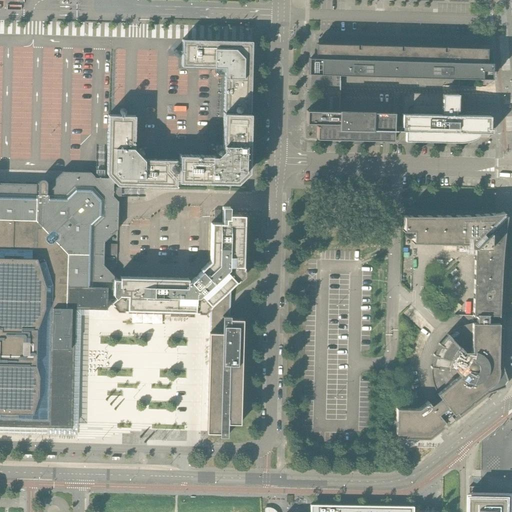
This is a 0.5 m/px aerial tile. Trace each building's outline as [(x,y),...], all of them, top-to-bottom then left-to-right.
[(47,23),(47,35),(68,36),(69,24),(47,23)] [(109,35),(110,24),(99,24),(99,35),(109,35)] [(114,36),(126,36),(126,26),(114,26),(114,36)] [(224,111),(225,111),(249,112),(250,112),(252,49),(247,49),(244,47),(244,41),(182,40),(181,67),(216,67),(216,73),(219,77),(224,77),(224,111)] [(492,63),(483,63),(483,61),(487,61),(487,48),(316,43),(315,56),(319,56),(319,58),(308,57),(308,74),(492,79),(492,63)] [(402,127),(405,127),(405,141),(457,143),(461,143),(463,143),(466,142),(470,141),(472,141),(474,140),(475,139),(477,138),(477,137),(478,137),(478,136),(479,135),(479,134),(479,133),(490,134),(490,116),(458,115),(458,95),(403,94),(402,114),(402,127)] [(177,161),(177,180),(179,181),(179,182),(237,183),(249,172),(250,114),(249,114),(249,112),(225,111),(225,113),(223,113),(223,146),(217,146),(213,150),(212,156),(179,155),(179,161),(177,161)] [(393,141),(394,127),(394,113),(307,111),(306,124),(317,124),(317,139),(393,141)] [(177,180),(177,161),(177,160),(144,159),(143,158),(145,157),(145,152),(142,149),(137,148),(135,150),(134,149),(135,116),(108,115),(106,174),(109,177),(117,184),(117,186),(176,187),(177,180)] [(0,416),(20,417),(20,414),(33,414),(38,397),(38,395),(39,394),(44,396),(50,374),(47,373),(44,361),(44,339),(57,323),(67,323),(67,337),(75,337),(89,324),(111,303),(114,306),(113,307),(118,312),(124,312),(124,310),(124,309),(115,299),(116,298),(113,295),(114,295),(114,280),(114,276),(104,265),(105,243),(118,230),(118,210),(118,203),(119,202),(115,198),(116,197),(145,197),(145,188),(115,188),(115,185),(117,184),(109,177),(108,179),(104,178),(105,173),(96,173),(95,175),(94,176),(90,173),(62,172),(49,184),(47,184),(46,182),(45,180),(42,180),(40,180),(38,182),(37,184),(26,184),(0,182),(0,416)] [(205,314),(210,310),(209,333),(207,431),(207,433),(221,434),(221,435),(219,435),(219,436),(227,437),(227,436),(226,436),(226,432),(226,423),(228,424),(240,424),(243,320),(229,319),(229,317),(230,317),(230,316),(224,316),(224,294),(226,292),(239,280),(238,280),(243,275),(243,270),(244,270),(245,221),(244,221),(244,216),(230,215),(230,211),(230,207),(223,207),(222,223),(211,223),(210,261),(207,264),(201,270),(202,271),(191,282),(188,282),(188,278),(120,277),(120,280),(114,280),(114,295),(113,295),(116,298),(115,299),(124,309),(124,310),(160,311),(195,312),(195,313),(199,313),(199,314),(203,314),(205,314)] [(499,317),(500,307),(501,260),(506,228),(507,216),(504,213),(464,217),(403,216),(403,217),(404,217),(403,230),(402,230),(402,231),(413,231),(413,242),(412,242),(411,242),(471,244),(474,247),(473,316),(474,316),(474,315),(477,316),(488,316),(499,316),(499,317)] [(450,415),(453,414),(454,415),(457,413),(459,415),(487,393),(505,387),(508,381),(502,364),(503,328),(499,328),(499,324),(488,324),(488,316),(477,316),(477,323),(472,323),(472,324),(459,327),(448,335),(447,334),(446,335),(438,345),(433,354),(433,355),(431,366),(431,368),(432,382),(438,394),(437,394),(440,398),(431,406),(428,402),(418,409),(397,409),(396,434),(402,434),(402,438),(430,439),(444,428),(442,425),(445,423),(444,421),(446,419),(449,424),(454,420),(450,415)] [(511,511),(511,497),(469,497),(468,511),(511,511)]
